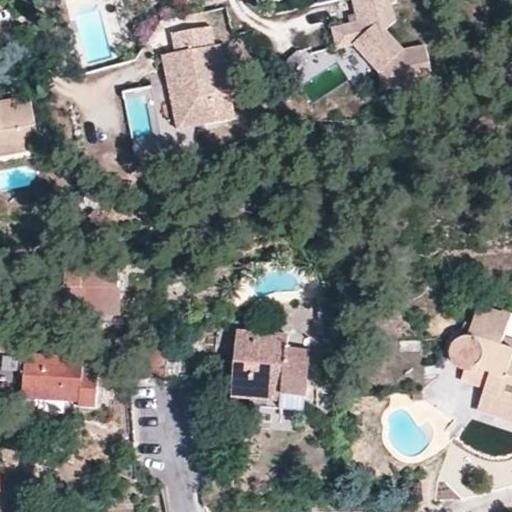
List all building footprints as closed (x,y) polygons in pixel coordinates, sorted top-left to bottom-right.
[(395,83),(383,23),(378,0),(356,0),(362,23),(336,29),(340,48),(357,45),(381,74),(384,92),(396,90),(395,83)] [(435,81),(427,48),(405,53),(387,31),(398,22),(394,5),(399,4),(398,0),(378,0),(383,23),(395,83),(396,90),(435,81)] [(214,28),(176,36),(180,55),(166,58),(181,125),(206,119),(208,127),(240,121),(224,46),(218,47),(214,28)] [(67,78),(71,65),(65,60),(55,70),(61,76),(67,78)] [(0,154),(40,147),(30,96),(0,102),(0,154)] [(361,248),(352,248),(353,257),(361,256),(361,248)] [(249,260),(232,261),(232,272),(244,271),(249,267),(249,260)] [(116,267),(65,266),(64,286),(41,286),(42,309),(116,310),(116,267)] [(328,312),(327,294),(317,294),(318,311),(328,312)] [(459,371),(464,372),(467,372),(471,372),(473,372),(476,369),(489,374),(484,390),(482,396),(511,406),(511,341),(503,338),(510,316),(478,306),(468,335),(464,335),(460,336),(456,339),(453,341),(451,345),(449,349),(449,354),(450,358),(451,363),(454,367),(459,371)] [(287,335),(236,331),(229,399),(249,400),(249,408),(280,411),(281,396),(304,398),(307,351),(286,349),(287,335)] [(137,338),(137,378),(164,378),(164,351),(164,339),(137,338)] [(201,351),(164,351),(164,378),(201,376),(201,351)] [(97,362),(25,356),(23,397),(77,400),(77,407),(95,407),(97,362)] [(461,381),(484,390),(489,374),(476,369),(473,372),(471,372),(467,372),(464,372),(461,381)] [(303,413),(304,398),(281,396),(280,411),(303,413)] [(511,427),(511,406),(482,396),(475,414),(511,427)]
